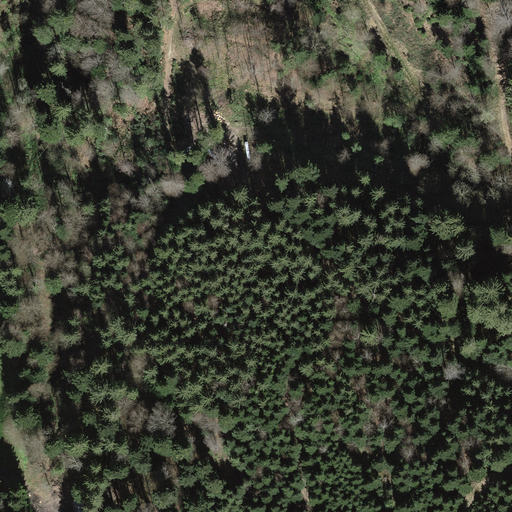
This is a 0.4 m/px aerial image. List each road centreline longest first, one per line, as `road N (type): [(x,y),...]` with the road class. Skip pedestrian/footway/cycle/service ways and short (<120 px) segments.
road 1 (track): [(305,511),(287,378),(358,335),(366,312),(312,245),(232,178),(181,202),(144,269),(104,511)]
road 2 (track): [(224,128),(373,172),(473,220),(511,216)]
road 3 (track): [(511,196),(456,150),(365,0)]
road 4 (track): [(249,186),(237,141),(176,48),(176,20),(196,0)]
road 5 (track): [(176,48),(168,72),(169,218)]
road 6 (track): [(364,328),(410,328),(511,384)]
